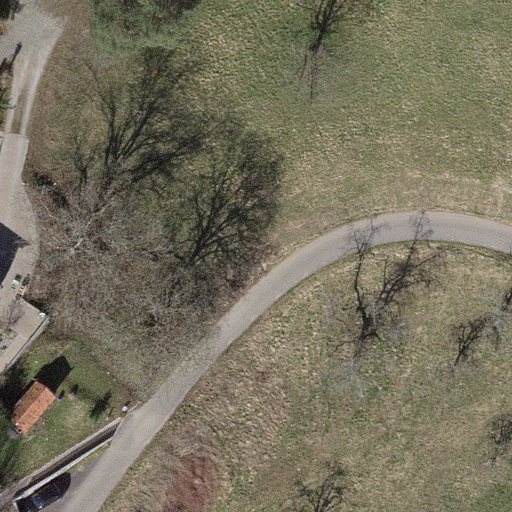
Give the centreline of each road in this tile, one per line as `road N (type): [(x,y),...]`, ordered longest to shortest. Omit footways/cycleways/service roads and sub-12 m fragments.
road 1 (track): [(76,511),(183,373),(301,261),(349,237),(413,223),(511,239)]
road 2 (track): [(41,8),(0,209)]
